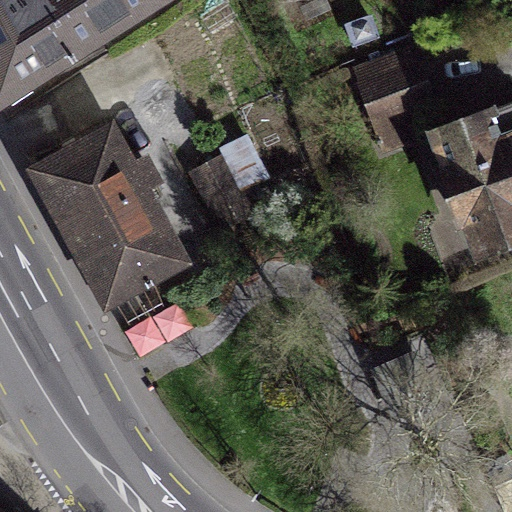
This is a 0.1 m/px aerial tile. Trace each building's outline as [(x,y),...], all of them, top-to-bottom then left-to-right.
[(0,0),(0,102),(5,110),(180,0),(0,0)] [(408,53),(359,71),(387,146),(436,128),(408,53)] [(511,232),(511,120),(439,148),(477,246),(511,232)] [(208,202),(271,176),(253,131),(190,157),(208,202)] [(111,134),(33,176),(105,307),(182,264),(111,134)] [(418,359),(373,378),(397,434),(442,415),(418,359)]
